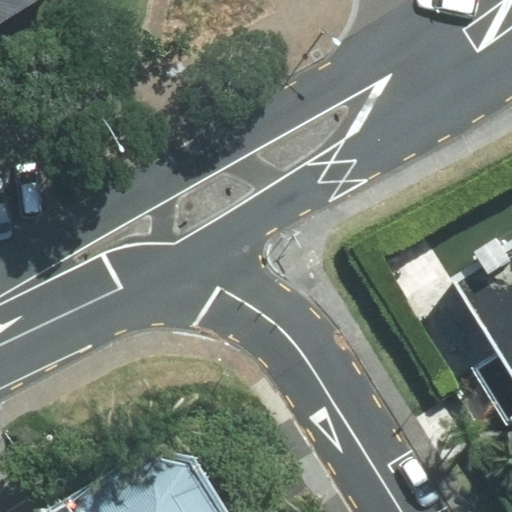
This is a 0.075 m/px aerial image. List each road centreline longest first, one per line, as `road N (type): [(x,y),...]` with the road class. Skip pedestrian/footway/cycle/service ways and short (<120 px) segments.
road 1 (tertiary): [(0,296),(54,236),(299,103),(412,73)]
road 2 (residential): [(400,511),(286,335),(181,261)]
road 3 (tertiary): [(412,73),(334,172),(181,261)]
road 4 (tertiary): [(181,261),(67,309),(0,323)]
